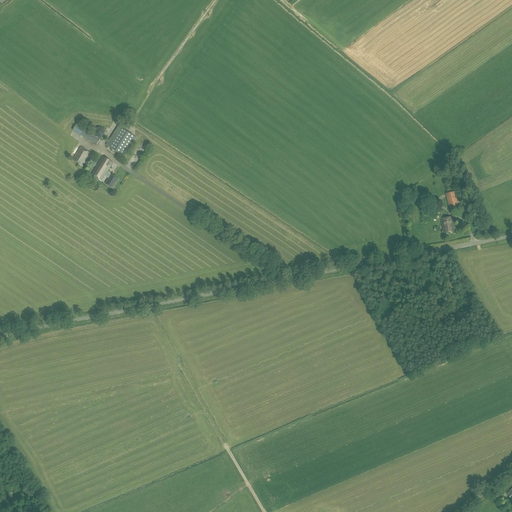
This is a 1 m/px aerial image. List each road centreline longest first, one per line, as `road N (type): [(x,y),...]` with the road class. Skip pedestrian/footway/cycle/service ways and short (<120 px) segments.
road 1 (unclassified): [(0,338),(511,235)]
road 2 (unknown): [(136,173),(280,269),(283,280)]
